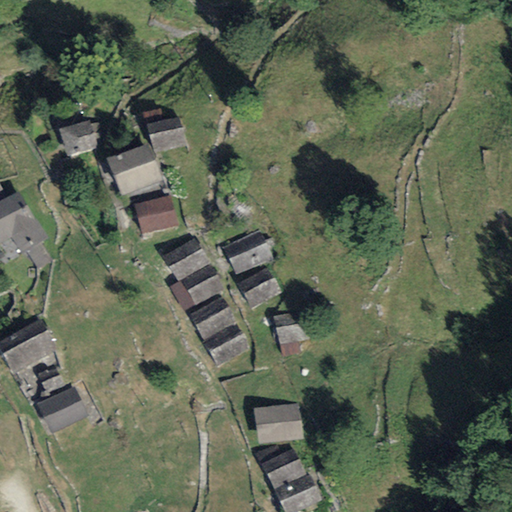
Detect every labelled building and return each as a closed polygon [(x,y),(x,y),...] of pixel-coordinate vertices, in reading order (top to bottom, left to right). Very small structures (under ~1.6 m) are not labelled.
[(180,122),(150,129),(156,154),(185,147),(180,122)] [(89,124),(59,134),(66,158),(97,148),(89,124)] [(145,151),(105,167),(119,203),(160,187),(145,151)] [(17,196),(0,207),(0,247),(11,241),(23,257),(46,241),(17,196)] [(172,203),(136,212),(142,237),(178,228),(172,203)] [(259,239),(227,252),(236,274),(268,261),(259,239)] [(39,267),(55,259),(48,244),(32,252),(39,267)] [(198,247),(166,263),(176,284),(209,267),(198,247)] [(225,290),(213,270),(184,287),(195,306),(225,290)] [(271,274),(241,290),(253,312),(283,296),(271,274)] [(237,327),(226,307),(196,323),(206,343),(237,327)] [(298,322),(279,326),(284,345),(302,341),(298,322)] [(42,329),(0,350),(0,360),(9,377),(55,353),(42,329)] [(242,333),(209,351),(218,367),(251,349),(242,333)] [(89,418),(77,393),(38,412),(50,437),(89,418)] [(304,439),(298,404),(253,412),(258,447),(304,439)] [(305,470),(295,452),(262,470),(271,488),(305,470)] [(292,511),(320,498),(310,480),(275,497),(282,511),(292,511)]
